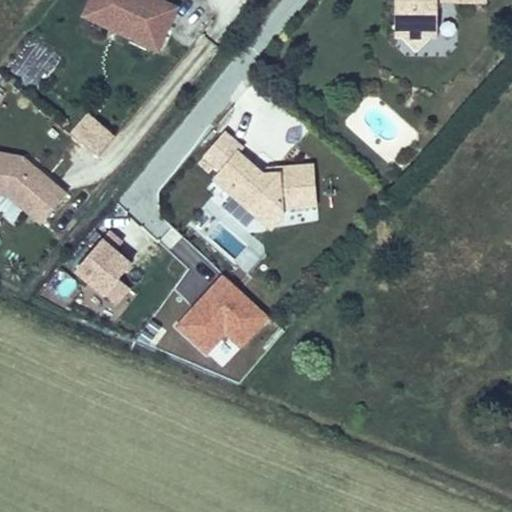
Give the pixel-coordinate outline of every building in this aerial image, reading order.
[(159,52),(180,6),(167,0),(88,0),(81,16),(106,28),(117,20),(131,26),(131,39),(159,52)] [(403,39),(429,39),(439,39),(439,3),(486,4),(486,0),(395,0),(394,39),(403,39)] [(131,39),(131,26),(117,20),(106,28),(131,39)] [(416,52),(429,39),(403,39),(416,52)] [(87,113),(69,135),(97,158),(115,136),(87,113)] [(203,157),(219,170),(237,149),(241,152),(245,146),(225,130),(203,157)] [(237,149),(219,170),(211,180),(232,197),(248,210),(262,222),(285,213),(285,209),(319,207),(315,162),(276,165),(276,171),(265,171),(241,152),(237,149)] [(67,190),(22,155),(0,150),(0,196),(7,198),(41,224),(67,190)] [(248,210),(232,197),(223,208),(239,221),(248,210)] [(285,213),(262,222),(272,231),(285,216),(285,213)] [(122,241),(110,231),(75,273),(103,296),(105,294),(118,306),(131,290),(118,279),(131,263),(115,250),(122,241)] [(175,231),(166,240),(191,270),(201,262),(175,231)] [(53,296),(69,302),(78,279),(61,273),(53,296)] [(241,349),(270,317),(221,274),(175,327),(207,355),(225,335),(241,349)]
